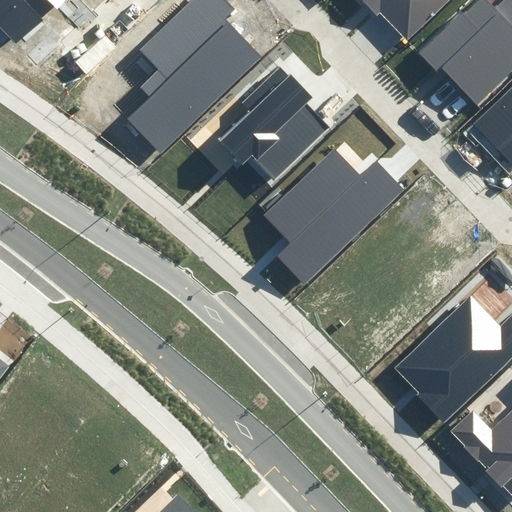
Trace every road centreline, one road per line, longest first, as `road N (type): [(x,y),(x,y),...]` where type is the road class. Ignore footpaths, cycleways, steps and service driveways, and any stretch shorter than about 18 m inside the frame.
road 1 (secondary): [(0,161),(197,298),(406,511)]
road 2 (secondary): [(321,511),(108,308),(0,228)]
road 3 (residential): [(295,0),(511,227)]
